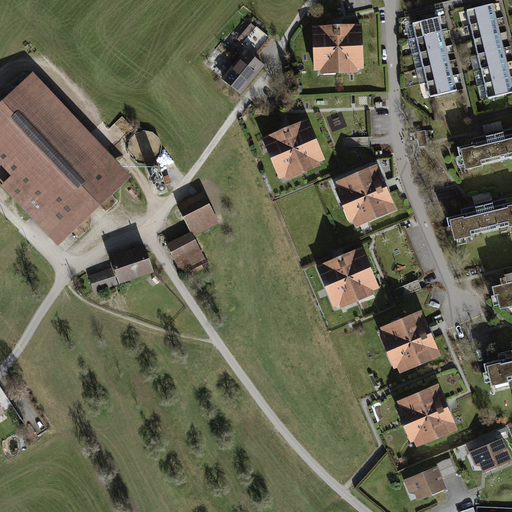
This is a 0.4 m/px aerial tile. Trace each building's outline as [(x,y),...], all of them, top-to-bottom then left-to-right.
[(496,22),(492,7),(466,14),(470,29),(496,22)] [(238,57),(221,77),(240,94),(263,67),(247,53),(263,34),(247,20),(225,46),(238,57)] [(442,36),(438,22),(412,28),(416,43),(442,36)] [(500,37),(496,22),(470,29),(473,43),(500,37)] [(360,26),(310,28),(311,73),(362,71),(360,26)] [(445,51),(442,36),(416,43),(419,58),(445,51)] [(503,52),(500,37),(473,43),(477,58),(503,52)] [(449,66),(445,51),(419,58),(423,72),(449,66)] [(507,66),(503,52),(477,58),(481,73),(507,66)] [(453,80),(449,66),(423,72),(426,87),(453,80)] [(511,81),(507,66),(481,73),(484,88),(511,81)] [(31,77),(0,106),(0,184),(56,244),(127,177),(31,77)] [(456,95),(453,80),(426,87),(430,101),(456,95)] [(511,96),(511,85),(511,81),(484,88),(488,102),(511,96)] [(305,121),(258,139),(274,181),(321,162),(305,121)] [(511,135),(495,140),(460,149),(465,171),(511,158),(511,135)] [(375,169),(332,186),(350,229),(393,212),(375,169)] [(190,232),(167,245),(181,271),(203,259),(192,238),(218,224),(203,197),(178,210),(190,232)] [(511,204),(450,220),(456,241),(511,227),(511,204)] [(112,257),(120,282),(152,271),(143,246),(112,257)] [(357,246),(314,265),(332,307),(376,288),(357,246)] [(94,290),(117,283),(112,269),(90,276),(94,290)] [(511,285),(493,290),(498,311),(511,307),(511,285)] [(420,315),(378,332),(396,376),(438,359),(428,335),(420,315)] [(511,359),(504,362),(485,366),(490,386),(511,380),(511,359)] [(443,405),(436,385),(394,401),(410,446),(453,431),(443,405)] [(0,413),(12,406),(2,391),(0,392),(0,413)] [(500,441),(469,453),(477,474),(509,462),(500,441)] [(435,468),(404,482),(413,504),(445,491),(435,468)]
